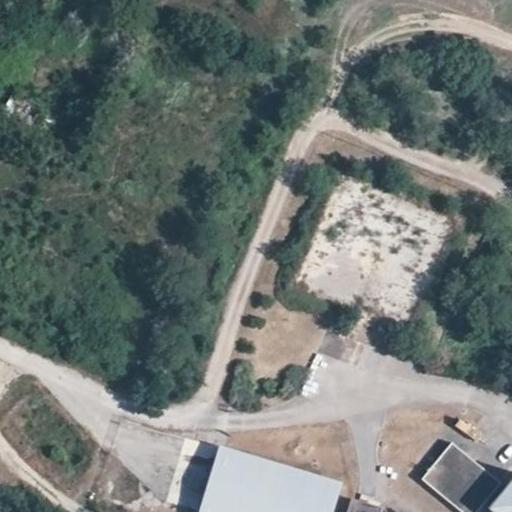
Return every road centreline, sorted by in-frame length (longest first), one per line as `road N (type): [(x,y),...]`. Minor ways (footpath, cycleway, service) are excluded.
road 1 (track): [(208,418),(296,150),(330,118),(389,134),(508,197),(511,209)]
road 2 (unclassified): [(0,350),(165,418),(256,419),(387,396),(469,399),(511,430)]
